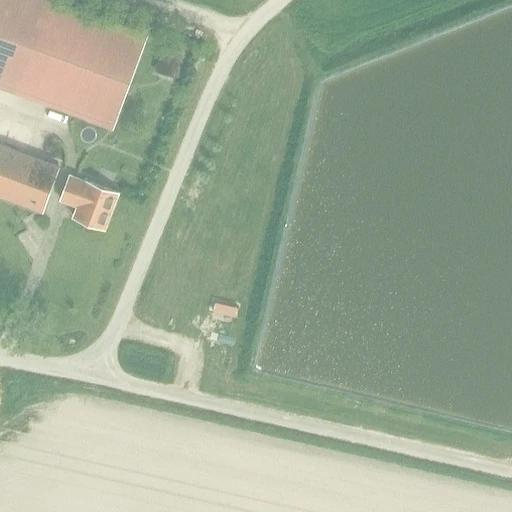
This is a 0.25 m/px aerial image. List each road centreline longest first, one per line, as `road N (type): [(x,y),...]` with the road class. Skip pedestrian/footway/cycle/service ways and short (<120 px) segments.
road 1 (unclassified): [(511,471),(95,377)]
road 2 (unclassified): [(95,377),(237,43),(279,0)]
road 3 (track): [(185,398),(191,350),(119,322)]
